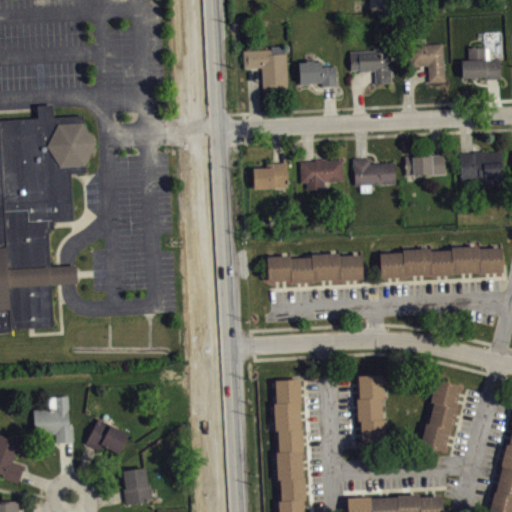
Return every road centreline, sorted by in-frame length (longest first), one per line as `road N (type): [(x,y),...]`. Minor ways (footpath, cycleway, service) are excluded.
road 1 (primary): [(236,511),(213,0)]
road 2 (residential): [(221,133),(511,116)]
road 3 (residential): [(232,349),(375,339),(511,367)]
